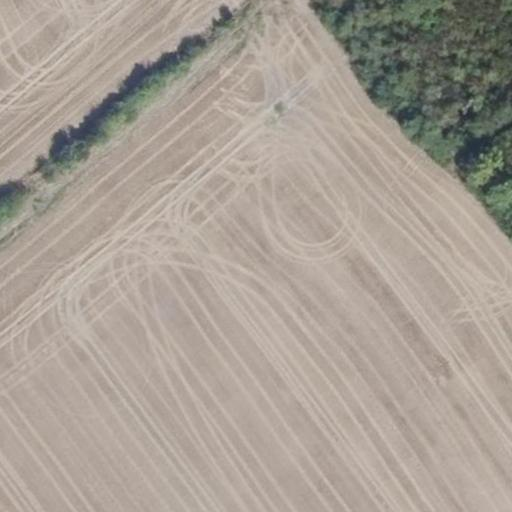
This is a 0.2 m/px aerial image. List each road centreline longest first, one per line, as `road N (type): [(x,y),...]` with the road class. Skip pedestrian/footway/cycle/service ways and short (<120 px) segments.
road 1 (track): [(256,0),(0,217)]
road 2 (track): [(511,118),(449,155),(339,0)]
